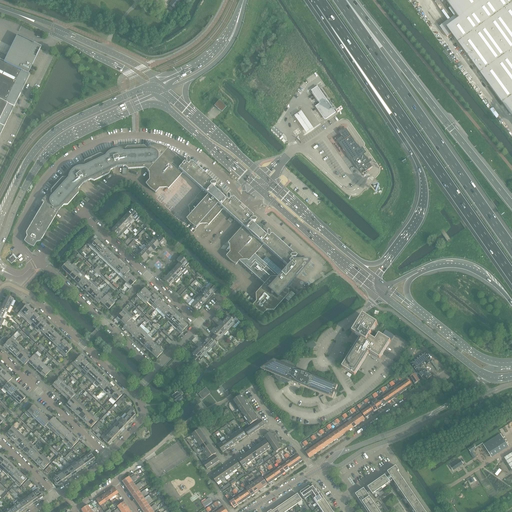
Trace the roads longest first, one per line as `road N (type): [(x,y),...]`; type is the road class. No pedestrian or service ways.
road 1 (motorway): [(321,2),(511,275)]
road 2 (unclassified): [(242,199),(176,143),(137,135),(104,140),(67,159),(41,187),(16,242),(37,260)]
road 3 (motorway): [(511,249),(340,0)]
road 4 (motorway): [(321,2),(423,178),(419,211),(393,252)]
road 5 (motorway): [(511,204),(347,0)]
road 6 (secondary): [(0,247),(49,151),(155,95)]
road 7 (secondary): [(147,87),(46,136),(0,218)]
road 8 (residential): [(0,289),(7,283),(29,293),(134,392)]
road 9 (residential): [(318,471),(452,370)]
road 10 (residential): [(201,322),(81,212)]
road 11 (secondary): [(380,292),(484,377),(511,376)]
road 12 (residential): [(155,370),(37,260)]
road 13 (unclassified): [(202,247),(131,180),(110,183),(81,212)]
road 14 (residential): [(109,455),(0,354)]
road 15 (secondary): [(275,202),(380,292)]
road 16 (unclassified): [(351,397),(331,361),(338,327),(380,292)]
road 17 (unclassified): [(0,151),(56,35)]
road 18 (unclassified): [(296,286),(320,261),(250,205)]
